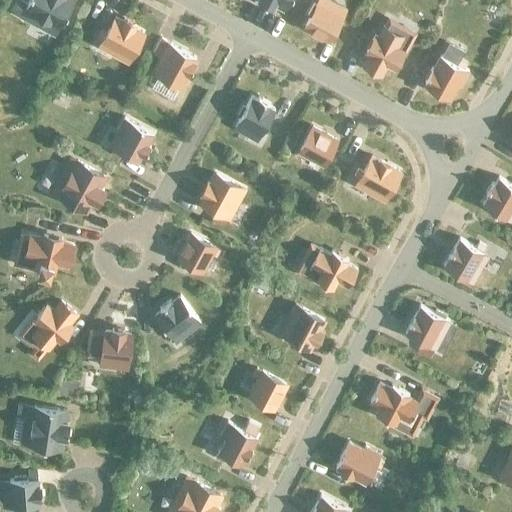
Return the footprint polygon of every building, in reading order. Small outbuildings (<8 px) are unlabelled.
[(20,0),(16,0),(10,11),(31,22),(35,15),(58,28),(60,25),(63,26),(68,16),(66,14),(73,0),(28,0),(26,3),(20,0)] [(257,0),(271,8),(273,4),(284,10),(289,0),(257,0)] [(304,26),(327,39),(340,15),(324,6),(327,1),(325,0),(318,0),(317,3),(315,6),(313,4),(307,15),(310,16),(304,26)] [(100,31),(97,38),(102,41),(116,49),(113,54),(126,61),(129,57),(132,58),(137,47),(135,46),(142,32),(132,27),(133,24),(123,19),(122,22),(114,18),(108,30),(106,34),(100,31)] [(369,53),(363,64),(369,67),(368,68),(374,71),(374,70),(380,73),(386,62),(393,66),(402,51),(394,46),(400,36),(392,31),(395,24),(387,20),(384,26),(383,26),(378,37),(374,35),(371,40),(365,51),(369,53)] [(158,74),(150,89),(170,100),(178,86),(179,86),(187,73),(188,74),(195,61),(194,61),(195,57),(171,44),(161,38),(153,53),(159,57),(152,71),(156,74),(158,74)] [(426,82),(424,85),(448,98),(456,83),(460,85),(468,71),(463,68),(466,63),(459,59),(456,65),(440,56),(432,69),(431,68),(424,81),(426,82)] [(239,130),(243,124),(261,133),(274,109),(268,105),(269,103),(258,96),(256,99),(250,96),(244,106),(242,105),(237,115),(239,116),(237,120),(238,121),(234,127),(239,130)] [(123,117),(116,131),(121,134),(113,148),(114,148),(111,153),(118,157),(119,154),(121,152),(138,161),(142,154),(144,155),(150,144),(147,143),(153,133),(123,117)] [(322,163),(335,139),(321,131),(312,126),(299,150),(296,155),(303,159),(306,154),(322,163)] [(357,169),(353,176),(359,179),(358,179),(372,187),(370,192),(383,199),(385,196),(388,197),(394,186),(391,185),(399,171),(388,165),(371,156),(363,172),(359,170),(357,169)] [(99,187),(105,176),(76,161),(70,157),(63,168),(70,172),(58,195),(86,211),(92,200),(96,202),(103,189),(99,187)] [(215,174),(210,184),(207,183),(206,184),(202,192),(204,194),(200,201),(213,208),(216,210),(213,215),(220,219),(223,214),(224,214),(231,200),(237,203),(244,189),(215,174)] [(485,192),(488,194),(482,204),(495,212),(494,214),(504,220),(506,218),(510,221),(511,218),(511,184),(498,176),(494,184),(491,182),(485,192)] [(214,246),(190,233),(178,256),(190,263),(201,269),(210,253),(215,256),(219,249),(214,246)] [(42,239),(30,236),(22,234),(20,243),(28,245),(25,255),(37,258),(35,266),(38,267),(37,272),(49,275),(50,270),(53,270),(55,262),(67,265),(69,258),(71,253),(70,253),(71,246),(59,243),(60,239),(43,235),(42,239)] [(450,252),(443,265),(472,282),(480,269),(474,265),(483,252),(482,251),(485,246),(478,242),(475,247),(459,238),(453,248),(450,252)] [(307,253),(313,256),(309,265),(320,271),(315,279),(332,288),(336,280),(347,286),(357,268),(346,262),(348,259),(331,250),(329,253),(318,248),(311,245),(307,253)] [(159,308),(161,310),(154,315),(166,330),(162,334),(167,340),(171,336),(184,327),(188,331),(200,321),(180,295),(171,302),(169,300),(159,308)] [(52,310),(45,304),(34,319),(40,324),(32,334),(41,341),(36,347),(43,352),(56,337),(59,340),(71,325),(68,323),(76,313),(71,309),(71,308),(66,303),(65,304),(60,300),(52,310)] [(294,304),(287,318),(293,321),(285,335),(286,335),(283,340),(290,344),(293,339),(309,347),(313,340),(315,341),(320,331),(318,330),(323,319),(294,304)] [(419,305),(404,333),(421,342),(419,347),(418,349),(430,356),(434,348),(429,346),(436,332),(442,334),(449,320),(443,317),(444,315),(434,309),(433,312),(419,305)] [(129,345),(130,334),(124,333),(124,330),(112,329),(111,332),(104,331),(104,333),(90,331),(87,354),(101,356),(101,358),(127,361),(127,357),(131,358),(132,346),(129,345)] [(257,378),(249,394),(265,402),(273,406),(278,398),(285,383),(261,371),(256,368),(252,375),(257,378)] [(390,388),(379,382),(369,400),(380,406),(376,414),(393,423),(397,415),(408,421),(414,410),(425,416),(434,398),(422,392),(416,402),(406,397),(408,394),(392,385),(390,388)] [(26,405),(24,416),(31,418),(27,445),(60,450),(62,438),(67,439),(69,423),(64,423),(66,410),(33,405),(33,406),(26,405)] [(218,452),(215,457),(222,461),(225,456),(242,465),(257,436),(255,435),(259,427),(248,421),(244,429),(227,421),(219,435),(225,438),(217,452),(218,452)] [(365,446),(363,450),(348,442),(335,466),(338,468),(338,469),(349,475),(350,476),(351,474),(364,481),(373,465),(378,467),(382,460),(377,458),(379,453),(365,446)] [(505,477),(502,483),(509,486),(511,483),(511,481),(511,480),(511,449),(511,451),(506,460),(511,463),(511,464),(504,477),(505,477)] [(9,480),(1,481),(2,487),(9,486),(11,507),(39,505),(39,498),(41,497),(40,484),(38,484),(37,477),(25,478),(25,476),(13,476),(14,479),(9,480)] [(180,488),(186,491),(175,511),(217,511),(219,508),(215,506),(221,495),(192,480),(185,477),(180,488)] [(320,494),(316,503),(310,511),(348,511),(350,510),(320,494)]
